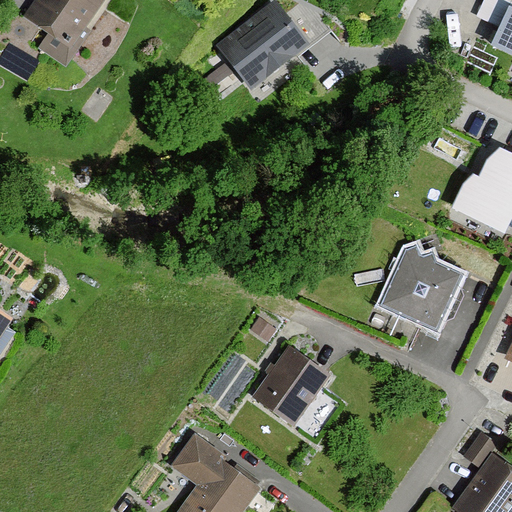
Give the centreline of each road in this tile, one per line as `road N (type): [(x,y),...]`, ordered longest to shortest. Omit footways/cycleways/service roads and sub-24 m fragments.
road 1 (residential): [(392,511),(460,417),(464,398),(448,381),(327,325)]
road 2 (residential): [(432,0),(415,54),(511,109)]
